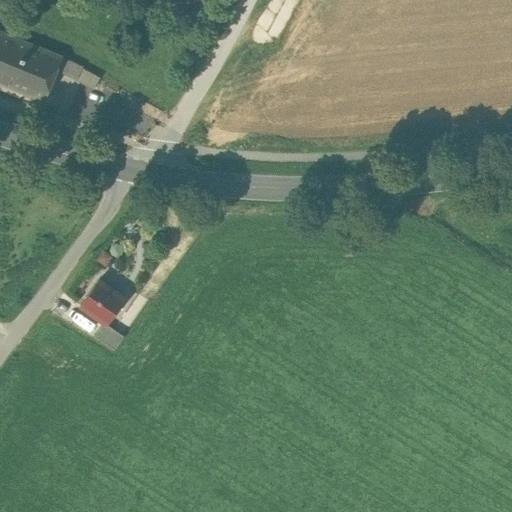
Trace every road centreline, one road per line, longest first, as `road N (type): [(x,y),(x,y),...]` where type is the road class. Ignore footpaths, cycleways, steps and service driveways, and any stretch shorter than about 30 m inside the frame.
road 1 (secondary): [(511,170),(243,182),(138,168)]
road 2 (residential): [(138,168),(0,349)]
road 3 (residential): [(138,168),(201,84),(247,0)]
road 4 (secondary): [(138,168),(0,131)]
